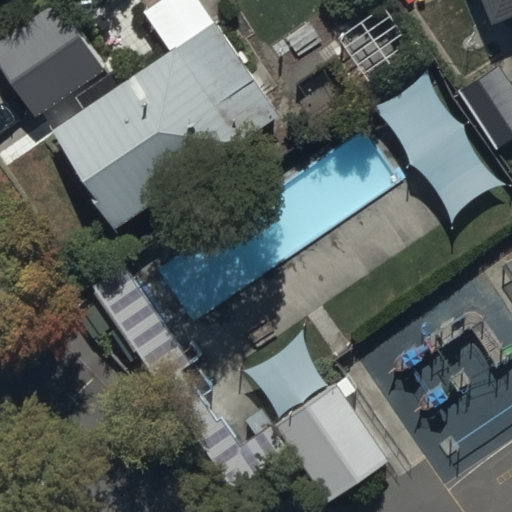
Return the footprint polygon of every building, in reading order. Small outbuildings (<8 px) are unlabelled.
[(60,0),(0,40),(0,66),(34,117),(106,68),(60,0)] [(511,0),(488,0),(496,19),(511,11),(511,0)] [(219,19),(53,127),(118,227),(284,118),(219,19)] [(511,136),(511,80),(500,63),(461,88),(498,146),(511,136)] [(275,423),(330,504),(393,461),(349,397),(357,391),(345,375),(275,423)]
